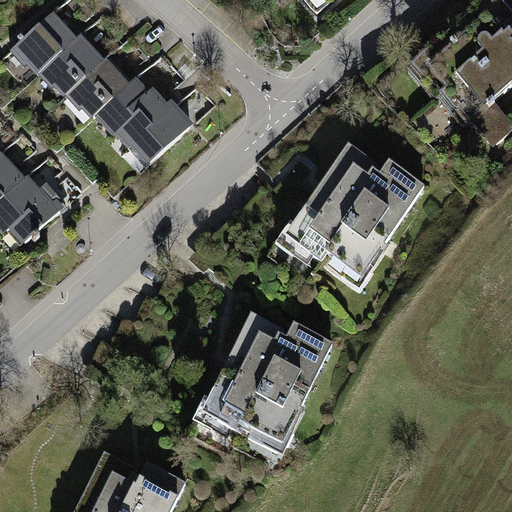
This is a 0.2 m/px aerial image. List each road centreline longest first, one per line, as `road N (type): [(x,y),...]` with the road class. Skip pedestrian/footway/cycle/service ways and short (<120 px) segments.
road 1 (residential): [(284,113),(0,377)]
road 2 (residential): [(411,0),(284,113)]
road 3 (residential): [(284,113),(161,0)]
